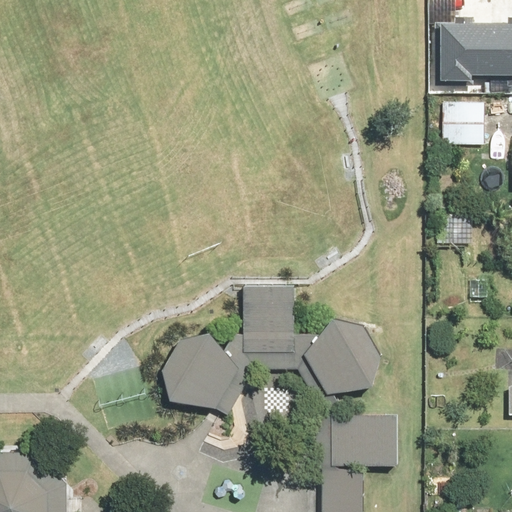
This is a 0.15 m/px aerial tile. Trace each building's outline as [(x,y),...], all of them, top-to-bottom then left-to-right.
[(511,17),(442,17),(442,79),(511,79),(511,17)] [(501,98),(449,97),(449,142),(501,143),(501,98)] [(476,212),(437,210),(436,242),(466,243),(475,243),(476,212)] [(491,244),(475,243),(466,243),(465,262),(490,263),(491,244)] [(165,362),(172,392),(218,402),(230,408),(255,363),(300,364),(318,392),(376,379),(383,349),(366,321),(336,314),(321,330),(295,329),(296,281),(246,280),(245,328),(232,328),(227,344),(213,326),(183,332),(165,362)] [(398,460),(398,409),(324,410),(325,511),(368,511),(368,461),(398,460)] [(67,511),(69,478),(41,448),(0,447),(0,511),(67,511)]
